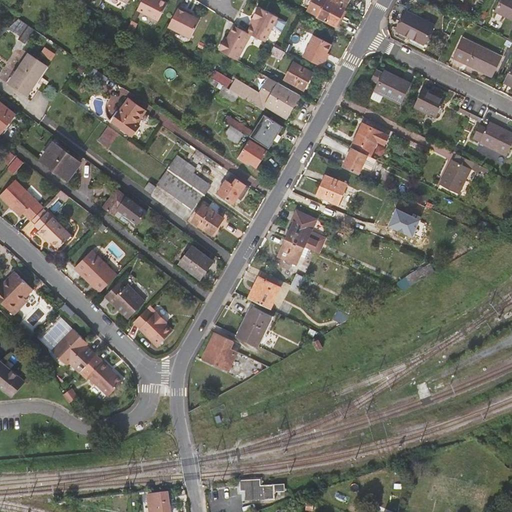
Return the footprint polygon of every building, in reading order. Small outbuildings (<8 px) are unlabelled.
[(160,21),(162,18),(169,3),(161,0),(144,0),(141,7),(139,11),(160,21)] [(312,0),(307,10),(318,16),(318,17),(336,26),(345,9),(327,0),(312,0)] [(511,0),(503,0),(497,13),(511,20),(511,0)] [(192,39),(193,36),(201,20),(193,16),(187,13),(188,11),(180,7),(172,24),(170,28),(192,39)] [(279,18),(259,8),(254,19),(255,20),(252,25),(248,33),(253,35),(266,42),(279,18)] [(406,13),(397,31),(424,45),(433,26),(406,13)] [(11,28),(17,31),(25,20),(22,18),(11,28)] [(29,39),(37,28),(25,20),(17,31),(29,39)] [(248,33),(235,26),(229,39),(226,44),(224,43),(220,51),(239,61),(253,35),(248,33)] [(328,54),(332,45),(315,36),(304,57),(323,67),(327,60),(325,59),(328,54)] [(464,41),(454,60),(491,78),(501,59),(464,41)] [(282,59),(286,52),(275,47),(271,54),(282,59)] [(30,55),(10,83),(28,96),(48,67),(30,55)] [(295,63),(286,79),(305,89),(314,73),(295,63)] [(511,66),(503,84),(511,88),(511,66)] [(385,72),(376,90),(385,95),(403,104),(413,86),(385,72)] [(260,94),(252,89),(246,100),(270,114),(272,110),(288,119),(302,96),(269,77),(260,94)] [(236,80),(230,90),(241,96),(246,100),(252,89),(236,80)] [(220,96),(235,105),(241,96),(230,90),(225,88),(220,96)] [(426,89),(416,107),(437,118),(447,99),(426,89)] [(385,95),(376,90),(372,98),(381,103),(385,95)] [(129,99),(114,122),(133,135),(139,126),(136,124),(145,110),(129,99)] [(0,104),(0,134),(3,137),(17,117),(0,104)] [(254,133),(228,117),(225,122),(232,126),(243,133),(244,132),(251,137),(251,138),(269,150),(275,140),(278,136),(283,127),(273,121),(264,116),(254,133)] [(364,124),(353,148),(367,155),(371,157),(379,143),(386,146),(390,136),(364,124)] [(511,135),(490,124),(487,131),(481,127),(474,140),(508,157),(511,149),(511,135)] [(238,144),(244,134),(243,133),(232,126),(226,136),(238,144)] [(109,149),(119,135),(114,131),(110,128),(100,142),(109,149)] [(268,151),(251,141),(243,154),(260,165),(268,151)] [(58,146),(46,163),(71,183),(84,166),(58,146)] [(353,148),(344,167),(359,174),(362,167),(367,155),(353,148)] [(460,195),(476,164),(459,155),(456,161),(455,161),(442,186),(460,195)] [(178,158),(169,170),(205,196),(211,187),(193,175),(196,170),(178,158)] [(12,174),(22,165),(17,160),(7,169),(12,174)] [(196,203),(199,206),(206,196),(205,196),(169,170),(157,186),(191,210),(196,203)] [(45,201),(15,176),(1,192),(23,211),(26,208),(34,215),(45,201)] [(232,176),(229,182),(234,185),(238,179),(232,176)] [(326,176),(318,195),(339,204),(347,185),(326,176)] [(251,188),(238,179),(234,185),(229,182),(227,181),(219,194),(235,204),(239,198),(243,200),(251,188)] [(151,184),(145,191),(152,196),(157,189),(151,184)] [(98,204),(108,212),(113,205),(119,210),(132,220),(141,208),(111,186),(98,204)] [(56,202),(65,193),(63,190),(54,200),(56,202)] [(411,214),(417,202),(409,198),(403,210),(411,214)] [(204,204),(192,220),(212,234),(223,218),(204,204)] [(114,216),(119,210),(113,205),(108,212),(114,216)] [(34,220),(37,224),(46,214),(43,210),(34,220)] [(315,219),(297,211),(293,221),(294,222),(287,239),(304,247),(318,253),(324,240),(310,233),(312,230),(311,229),(315,219)] [(46,214),(37,224),(36,225),(41,231),(39,233),(46,239),(48,237),(52,241),(60,248),(72,236),(48,212),(46,214)] [(97,237),(93,241),(99,247),(103,242),(97,237)] [(297,264),(304,247),(287,239),(279,256),(297,264)] [(193,250),(181,268),(200,282),(212,265),(193,250)] [(94,282),(103,290),(118,275),(93,251),(77,268),(93,283),(94,282)] [(417,272),(391,287),(403,292),(410,289),(427,279),(434,275),(430,267),(418,274),(417,272)] [(0,299),(17,316),(24,308),(21,305),(27,298),(35,291),(17,274),(10,281),(13,284),(7,290),(4,287),(2,286),(0,288),(0,299)] [(298,275),(292,286),(299,289),(304,278),(298,275)] [(260,277),(249,298),(270,308),(281,288),(260,277)] [(121,306),(119,308),(128,318),(146,300),(125,280),(110,295),(121,306)] [(10,281),(4,287),(7,290),(13,284),(10,281)] [(108,298),(119,308),(121,306),(110,295),(108,298)] [(30,302),(27,298),(21,305),(24,308),(30,302)] [(349,303),(345,313),(357,319),(368,313),(349,303)] [(246,319),(237,336),(255,345),(264,328),(267,330),(272,320),(248,307),(243,317),(246,319)] [(132,322),(138,328),(156,346),(171,330),(164,323),(166,322),(155,311),(152,314),(146,308),(132,322)] [(55,352),(82,376),(98,357),(80,342),(82,339),(73,331),(55,352)] [(217,334),(205,360),(216,365),(227,371),(233,360),(235,356),(236,357),(238,353),(231,349),(234,342),(217,334)] [(0,382),(17,396),(30,379),(0,356),(0,382)] [(126,381),(98,357),(83,375),(90,381),(92,378),(112,397),(126,381)] [(82,399),(76,390),(68,397),(74,405),(82,399)] [(259,479),(236,479),(236,491),(241,491),(241,502),(272,501),(272,486),(259,486),(259,479)] [(170,511),(168,494),(147,497),(149,511),(170,511)]
